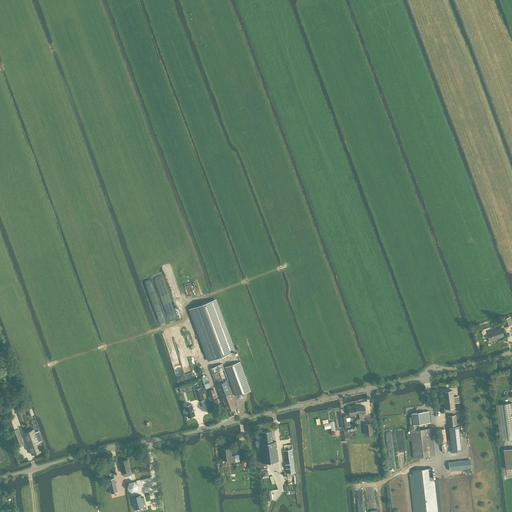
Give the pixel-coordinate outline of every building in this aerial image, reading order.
[(216,299),(189,309),(203,347),(230,337),(216,299)] [(509,317),(502,320),(505,327),(511,324),(509,317)] [(504,336),(501,328),(487,333),(490,342),(494,340),(494,339),(504,336)] [(240,362),(238,362),(225,367),(236,396),(250,390),(240,362)] [(216,384),(217,384),(228,416),(234,414),(232,409),(236,407),(226,381),(228,380),(222,364),(210,368),(216,384)] [(191,385),(180,388),(181,393),(192,390),(191,387),(192,387),(191,385)] [(201,387),(195,389),(199,401),(204,399),(201,387)] [(453,390),(443,391),(445,409),(455,408),(454,403),(459,402),(458,397),(453,397),(453,390)] [(212,401),(215,410),(220,408),(217,399),(212,401)] [(511,402),(496,405),(500,440),(511,438),(511,402)] [(191,403),(184,406),(188,418),(195,415),(191,403)] [(360,405),(355,406),(357,417),(362,417),(361,413),(366,413),(365,405),(360,406),(360,405)] [(345,416),(341,417),(343,427),(347,426),(346,421),(351,420),(352,422),(353,421),(357,421),(357,417),(355,406),(348,407),(349,414),(345,415),(345,416)] [(421,412),(411,413),(412,414),(413,425),(430,423),(429,411),(421,412)] [(456,415),(448,416),(449,426),(457,425),(456,415)] [(361,421),(362,425),(364,424),(365,435),(373,434),(372,423),(367,424),(367,420),(361,421)] [(413,458),(428,456),(434,455),(431,428),(420,429),(420,428),(417,428),(417,424),(410,425),(413,458)] [(449,427),(452,452),(462,451),(459,425),(449,427)] [(18,428),(11,430),(17,447),(24,444),(18,428)] [(38,442),(42,441),(38,431),(35,432),(34,429),(24,432),(32,454),(41,451),(38,442)] [(262,432),(263,440),(263,443),(260,444),(261,445),(263,463),(279,461),(276,441),(273,442),(271,431),(262,432)] [(229,448),(221,449),(223,460),(230,459),(230,462),(236,461),(235,455),(231,456),(229,448)] [(506,469),(511,468),(511,448),(503,449),(506,469)] [(287,473),(295,472),(292,450),(284,451),(287,473)] [(128,459),(119,461),(121,469),(121,470),(121,472),(122,472),(122,473),(124,472),(125,476),(132,474),(131,470),(128,459)] [(470,459),(448,462),(449,470),(471,467),(470,459)] [(439,511),(436,479),(432,479),(431,468),(412,470),(413,475),(409,475),(413,511),(439,511)] [(500,511),(497,473),(467,476),(470,511),(500,511)] [(107,479),(111,493),(118,491),(114,478),(107,479)] [(107,496),(111,511),(125,511),(127,511),(121,492),(107,496)] [(133,496),(132,496),(135,509),(143,507),(142,502),(144,502),(143,498),(143,497),(141,497),(140,495),(133,496)]
